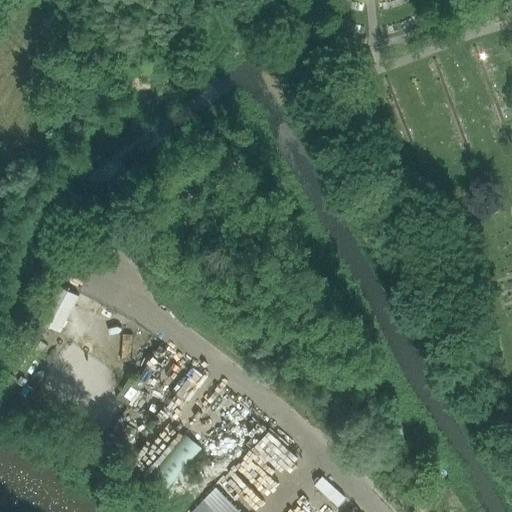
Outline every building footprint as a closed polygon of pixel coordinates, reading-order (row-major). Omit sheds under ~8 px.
[(165,344),(139,383),(149,390),(175,350),(165,344)] [(127,380),(116,397),(126,404),(137,387),(127,380)] [(137,387),(126,404),(136,411),(148,393),(137,387)] [(177,481),(159,498),(173,511),(218,511),(223,508),(208,492),(197,502),(177,481)] [(326,511),(347,511),(348,511),(317,484),(307,495),(326,511)]
